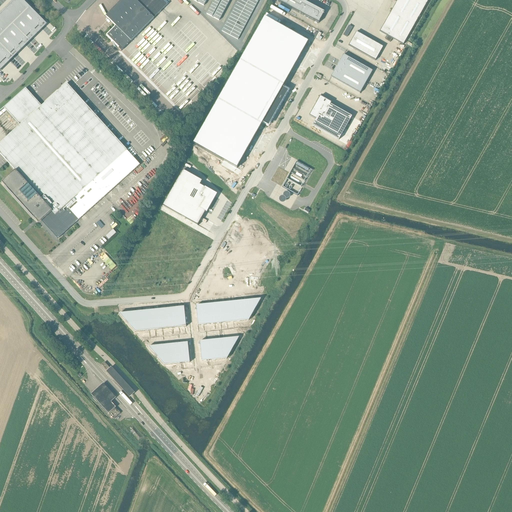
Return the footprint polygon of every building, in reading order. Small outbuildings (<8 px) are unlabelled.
[(20,0),(15,0),(0,15),(0,69),(0,66),(7,60),(9,61),(17,53),(16,52),(24,44),(25,45),(33,37),(32,36),(40,28),(41,29),(45,25),(44,24),(29,9),(20,0)] [(115,26),(106,36),(119,48),(118,49),(121,51),(168,5),(162,0),(123,0),(106,18),(115,26)] [(214,0),(207,14),(219,21),(219,20),(229,0),(214,0)] [(238,0),(222,31),(238,40),(258,0),(238,0)] [(277,0),(277,1),(318,23),(324,13),(300,0),(277,0)] [(397,0),(379,32),(403,45),(428,0),(397,0)] [(263,19),(193,144),(222,160),(223,161),(237,168),(262,123),(268,127),(277,112),(279,114),(283,107),(280,105),(289,91),(282,87),(308,42),(265,18),(264,18),(263,19)] [(356,32),(348,46),(376,60),(383,47),(356,32)] [(343,55),(337,66),(366,82),(372,71),(343,55)] [(337,66),(331,77),(359,93),(366,82),(337,66)] [(20,126),(0,143),(0,154),(7,162),(15,171),(1,183),(34,220),(35,221),(36,222),(38,224),(41,221),(57,239),(104,197),(139,165),(140,165),(81,100),(66,84),(41,106),(25,88),(4,108),(20,126)] [(320,97),(309,116),(316,120),(313,126),(338,140),(352,117),(330,104),(331,103),(320,97)] [(183,170),(162,206),(197,226),(205,212),(215,194),(205,188),(200,185),(202,181),(183,170)] [(261,299),(196,306),(198,326),(248,321),(261,299)] [(184,307),(119,314),(135,332),(186,327),(184,307)] [(239,338),(199,342),(201,362),(227,359),(239,338)] [(187,343),(148,347),(164,365),(189,363),(187,343)] [(107,372),(110,369),(104,362),(101,365),(107,372)] [(111,368),(110,369),(107,372),(109,375),(129,397),(130,396),(134,393),(111,368)] [(182,380),(179,380),(182,383),(200,403),(201,403),(202,403),(216,375),(182,380)] [(109,415),(110,415),(108,413),(115,407),(116,407),(112,403),(111,402),(113,400),(115,398),(103,385),(101,387),(96,391),(91,396),(109,415)] [(114,419),(116,418),(120,413),(114,407),(108,413),(114,419)] [(133,426),(129,430),(138,441),(143,438),(133,426)]
